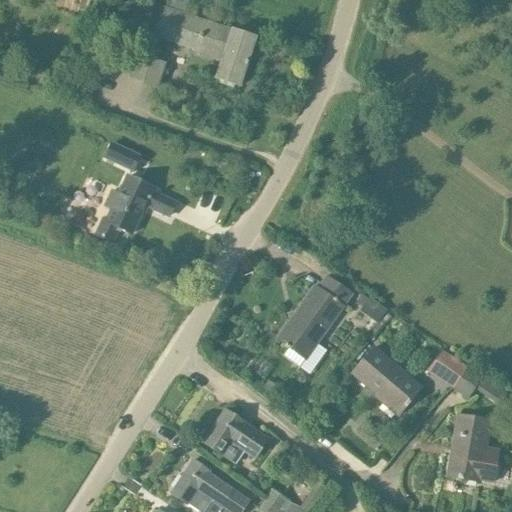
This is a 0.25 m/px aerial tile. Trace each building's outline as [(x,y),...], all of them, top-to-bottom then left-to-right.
[(161,8),(155,27),(171,33),(169,40),(179,43),(180,40),(191,43),(192,40),(225,50),(222,59),(215,79),(223,82),(238,87),(254,39),(231,31),(161,8)] [(127,81),(157,90),(165,64),(136,55),(127,81)] [(102,161),(133,174),(141,157),(110,143),(102,161)] [(102,221),(96,236),(101,238),(112,243),(118,229),(131,235),(141,212),(144,213),(147,206),(169,216),(175,204),(154,194),(156,190),(130,178),(122,195),(116,192),(108,209),(114,212),(108,224),(102,221)] [(314,286),(276,339),(305,360),(315,368),(326,352),(316,345),(317,344),(343,307),(351,295),(325,276),(316,288),(314,286)] [(368,300),(359,313),(377,326),(386,312),(368,300)] [(398,416),(422,387),(375,347),(352,374),(378,396),(376,398),(398,416)] [(452,390),(468,400),(474,391),(482,378),(466,368),(452,390)] [(267,382),(262,389),(272,396),(277,389),(267,382)] [(500,390),(492,402),(499,407),(507,395),(500,390)] [(223,414),(203,444),(222,457),(235,467),(245,452),(255,459),(257,460),(268,444),(243,427),(244,425),(225,411),(223,414)] [(485,449),(487,439),(490,421),(458,416),(447,478),(479,483),(480,481),(494,483),(499,451),(485,449)] [(209,472),(193,461),(170,494),(186,505),(187,504),(198,511),(203,511),(212,500),(228,511),(241,511),(249,502),(208,474),(209,472)] [(272,491),(264,502),(279,511),(310,511),(327,488),(318,482),(299,510),(272,491)] [(279,511),(264,502),(258,511),(259,511),(279,511)]
